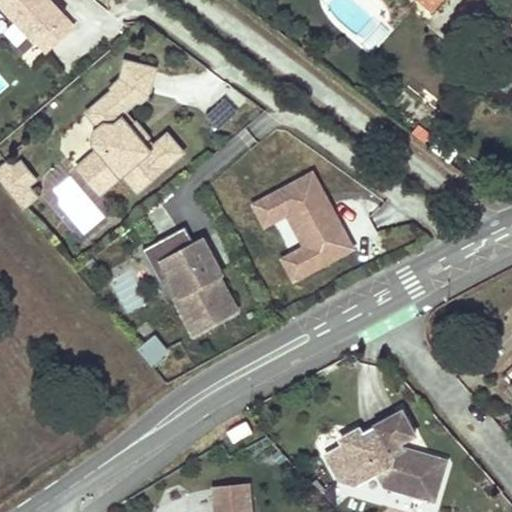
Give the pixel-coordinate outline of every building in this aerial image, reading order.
[(0,0),(0,5),(34,43),(63,18),(46,0),(0,0)] [(415,0),(429,13),(440,0),(415,0)] [(46,55),(73,29),(63,18),(34,43),(46,55)] [(139,190),(185,151),(168,131),(154,142),(130,112),(147,99),(156,67),(127,60),(122,79),(113,86),(115,91),(89,112),(100,127),(95,131),(95,142),(102,149),(91,158),(111,182),(124,172),(139,190)] [(80,167),(100,192),(111,182),(91,158),(80,167)] [(7,164),(0,168),(0,184),(22,211),(36,199),(25,185),(17,191),(6,178),(13,172),(7,164)] [(31,180),(21,167),(13,172),(6,178),(17,191),(25,185),(31,180)] [(354,253),(331,210),(327,212),(321,201),(325,199),(314,178),(256,210),(267,230),(289,218),(307,251),(285,263),(296,284),(354,253)] [(331,210),(325,199),(321,201),(327,212),(331,210)] [(239,314),(221,279),(224,278),(211,254),(206,256),(201,246),(197,248),(187,231),(144,254),(154,272),(164,267),(173,282),(182,300),(177,303),(195,338),(239,314)] [(211,254),(205,243),(201,246),(206,256),(211,254)] [(173,282),(164,267),(154,272),(162,288),(173,282)] [(151,369),(170,355),(156,336),(137,349),(151,369)] [(381,491),(432,506),(445,463),(406,450),(402,445),(413,438),(400,415),(374,429),(377,436),(364,443),(361,437),(357,430),(335,443),(338,448),(322,458),(336,484),(355,488),(372,478),(381,491)] [(246,421),(224,433),(231,446),(254,434),(246,421)] [(377,436),(374,429),(361,437),(364,443),(377,436)] [(252,511),(250,483),(215,486),(217,511),(252,511)]
